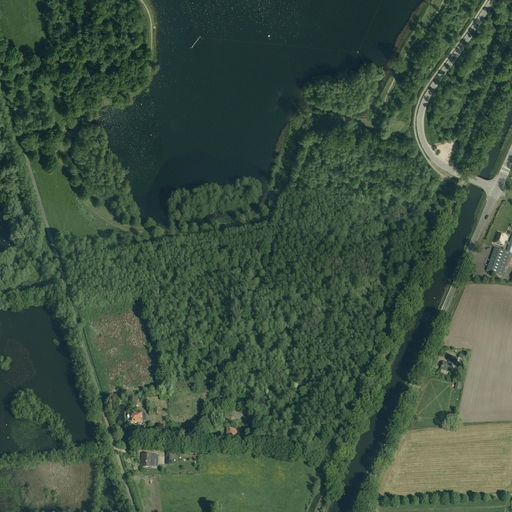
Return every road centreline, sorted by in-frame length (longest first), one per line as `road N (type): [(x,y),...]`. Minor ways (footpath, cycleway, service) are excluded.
road 1 (unclassified): [(133,511),(0,68)]
road 2 (tertiary): [(357,511),(497,189)]
road 3 (tertiary): [(497,189),(435,159),(419,121),(430,90),(492,0)]
road 4 (track): [(150,234),(93,214),(53,153),(27,159)]
road 5 (track): [(113,443),(253,446)]
